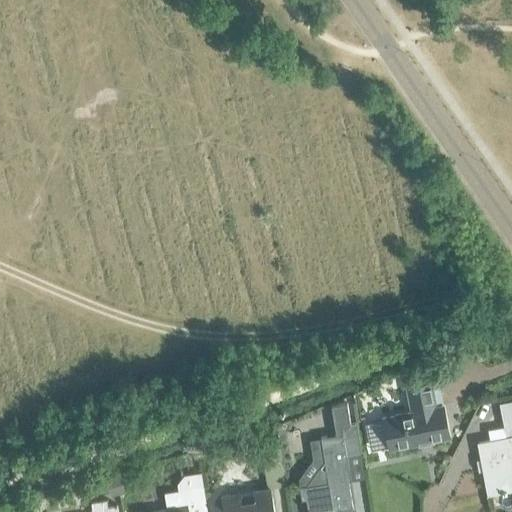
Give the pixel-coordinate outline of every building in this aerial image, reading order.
[(441,406),(434,408),(429,382),(461,375),(457,354),(425,361),(426,365),(402,370),(406,388),(405,388),(410,411),(383,417),(390,448),(447,436),(441,406)] [(478,442),(487,494),(507,490),(511,488),(511,411),(501,413),(505,437),(497,439),(478,442)] [(326,511),(351,507),(346,481),(349,480),(345,457),(358,455),(352,414),(341,415),(343,426),(335,428),(336,435),(318,438),(322,463),(304,487),(298,488),(300,500),(305,499),(306,511),(326,511)] [(280,447),(277,447),(274,429),(263,431),(266,450),(261,450),(267,489),(220,497),(223,511),(274,511),(273,504),(270,489),(286,486),(280,447)] [(154,511),(205,511),(199,472),(184,475),(177,483),(178,490),(164,492),(167,510),(154,511)] [(115,511),(115,506),(107,507),(106,499),(91,502),(91,504),(83,505),(84,511),(115,511)]
